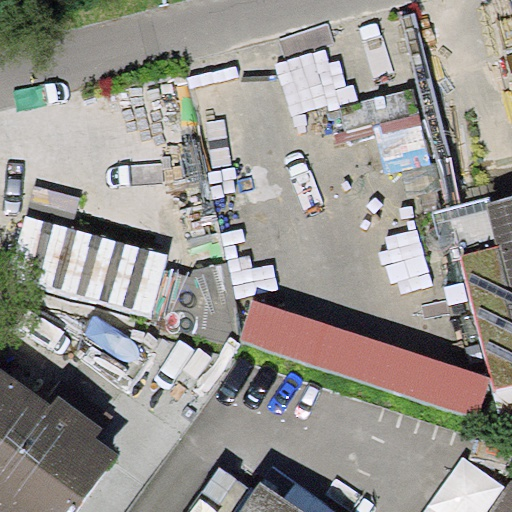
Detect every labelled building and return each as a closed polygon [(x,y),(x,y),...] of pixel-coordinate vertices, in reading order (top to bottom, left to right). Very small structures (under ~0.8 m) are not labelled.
[(35,185),(27,216),(71,228),(80,197),(35,185)] [(511,195),(486,202),(497,246),(462,256),(494,390),(511,385),(511,195)] [(497,246),(486,202),(485,198),(433,211),(439,235),(455,231),(462,256),(497,246)] [(71,228),(27,216),(8,278),(150,317),(168,255),(71,228)] [(477,416),(490,378),(254,301),(241,339),(477,416)] [(102,426),(59,396),(52,405),(0,367),(0,511),(76,511),(118,454),(95,437),(102,426)] [(511,437),(511,385),(494,390),(506,439),(511,437)] [(487,511),(506,487),(462,455),(422,511),(487,511)] [(511,511),(511,481),(506,487),(487,511),(511,511)] [(262,483),(241,511),(303,511),(285,499),(262,483)] [(336,511),(297,483),(285,499),(303,511),(336,511)]
